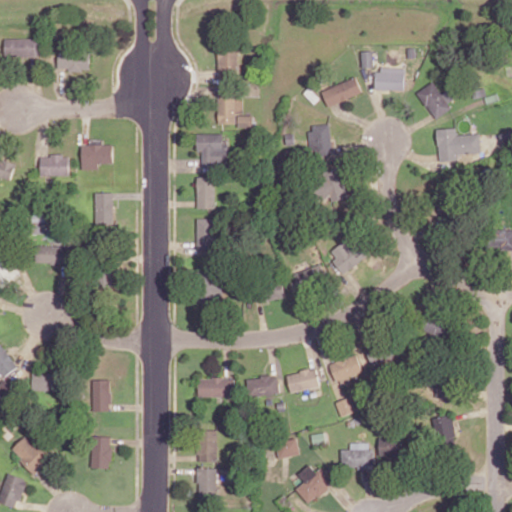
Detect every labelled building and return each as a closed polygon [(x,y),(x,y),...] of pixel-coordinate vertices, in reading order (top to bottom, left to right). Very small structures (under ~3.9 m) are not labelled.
[(37,37),(5,38),(5,57),(37,56),(37,37)] [(58,69),(90,70),(90,48),(59,47),(58,69)] [(239,70),(238,48),(218,48),(219,70),(239,70)] [(375,88),(405,89),(405,69),(376,68),(375,88)] [(329,106),(363,91),(356,76),(322,90),(329,106)] [(455,107),(446,91),(442,93),(434,81),(418,90),(434,119),(455,107)] [(219,96),(218,123),(237,123),(237,127),(253,127),(253,115),(243,115),(243,97),(219,96)] [(308,125),(313,161),(335,158),(330,122),(308,125)] [(457,134),(457,127),(438,128),(439,160),(460,159),(460,153),(480,152),(479,133),(457,134)] [(203,166),(227,166),(226,132),(197,133),(197,151),(202,151),(203,166)] [(82,144),(82,169),(99,168),(99,162),(113,162),(113,143),(82,144)] [(41,175),(69,175),(69,155),(41,155),(41,175)] [(15,161),(0,158),(0,175),(12,178),(15,161)] [(345,168),(320,168),(320,197),(331,196),(331,200),(346,200),(345,168)] [(197,207),(215,208),(215,176),(198,176),(197,207)] [(96,223),(114,223),(115,192),(96,192),(96,223)] [(218,250),(218,218),(198,218),(197,249),(218,250)] [(511,248),(511,228),(489,229),(489,249),(511,248)] [(329,251),(343,272),(366,257),(352,236),(329,251)] [(0,284),(2,286),(23,271),(4,244),(0,246),(0,284)] [(64,244),(36,245),(37,262),(64,262),(64,244)] [(100,285),(116,286),(117,263),(101,262),(100,285)] [(300,291),(327,283),(321,264),(294,272),(300,291)] [(199,272),(200,304),(222,303),(221,272),(199,272)] [(0,341),(0,373),(2,372),(4,376),(18,368),(2,341),(0,341)] [(373,364),(383,359),(375,343),(365,348),(373,364)] [(352,382),(350,375),(363,371),(357,354),(330,363),(338,387),(352,382)] [(291,391),(320,386),(316,368),(287,373),(291,391)] [(33,389),(60,390),(60,373),(34,372),(33,389)] [(279,376),(248,377),(248,395),(279,394),(279,376)] [(199,377),(199,397),(235,397),(235,377),(199,377)] [(93,379),(94,410),(112,410),(111,378),(93,379)] [(435,399),(453,400),(454,382),(435,382),(435,399)] [(336,401),(342,416),(357,411),(352,396),(336,401)] [(456,445),(453,414),(434,416),(437,447),(456,445)] [(219,430),(199,429),(198,460),(218,460),(219,430)] [(13,447),(34,472),(50,459),(29,434),(13,447)] [(111,468),(113,436),(94,435),(92,467),(111,468)] [(280,458),(301,453),(297,435),(276,440),(280,458)] [(373,442),(351,442),(351,448),(342,449),(342,469),(373,468),(373,442)] [(198,467),(199,501),(219,500),(217,466),(198,467)] [(310,503),(335,481),(322,467),(297,489),(310,503)] [(0,501),(18,508),(27,478),(9,472),(0,499),(0,501)]
